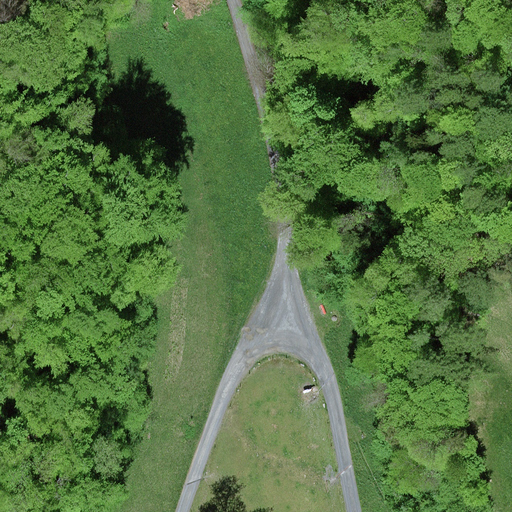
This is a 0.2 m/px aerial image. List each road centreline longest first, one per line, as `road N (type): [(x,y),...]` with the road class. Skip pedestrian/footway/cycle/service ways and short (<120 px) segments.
road 1 (track): [(229,0),(283,193),(281,331)]
road 2 (track): [(186,511),(236,365),(265,332),(281,331)]
road 3 (track): [(281,331),(320,357),(354,511)]
